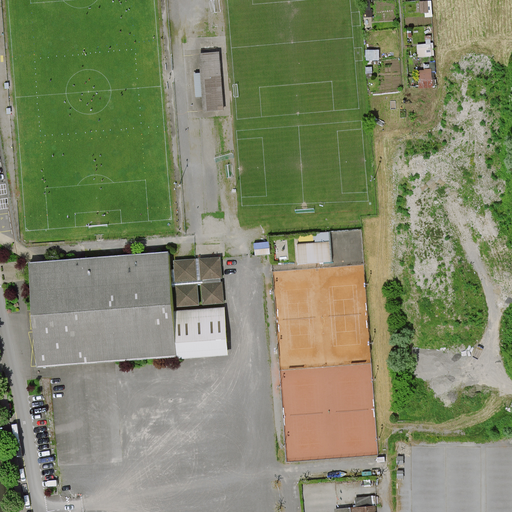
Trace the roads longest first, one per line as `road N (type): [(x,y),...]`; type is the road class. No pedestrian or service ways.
road 1 (unknown): [(260,502),(106,507),(207,404),(238,346),(226,254),(179,122),(177,0)]
road 2 (track): [(511,409),(478,431),(394,432),(385,451),(386,511)]
road 3 (residential): [(0,315),(39,511)]
